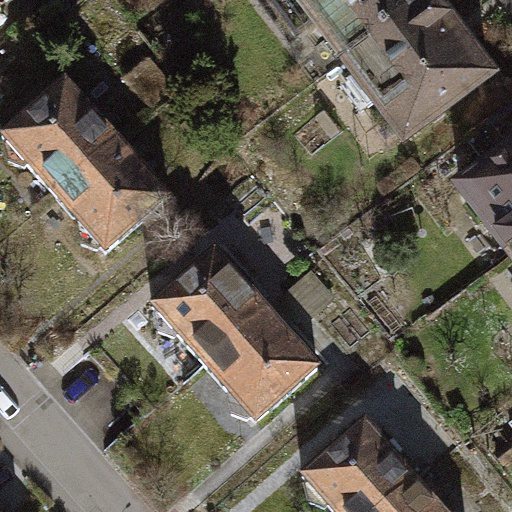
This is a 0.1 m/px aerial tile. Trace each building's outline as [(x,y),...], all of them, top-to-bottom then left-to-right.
[(299,0),(346,61),(426,0),(299,0)] [(491,77),(432,0),(426,0),(346,61),(406,141),(491,77)] [(9,145),(6,147),(9,163),(25,170),(28,167),(54,197),(118,141),(66,83),(3,138),(9,145)] [(467,137),(490,167),(511,150),(511,105),(511,104),(467,137)] [(81,227),(79,229),(82,245),(98,253),(101,250),(107,256),(170,200),(118,141),(54,197),(81,227)] [(511,250),(511,150),(490,167),(461,189),(509,253),(511,250)] [(158,314),(155,317),(159,333),(175,340),(178,337),(204,367),(268,311),(216,252),(153,308),(158,314)] [(231,397),(228,400),(232,417),(247,422),(250,419),(256,426),(320,370),(268,311),(204,367),(231,397)] [(308,484),(305,488),(308,505),(325,510),(329,507),(332,511),(383,511),(418,481),(366,422),(302,478),(308,484)] [(445,511),(418,481),(383,511),(445,511)]
